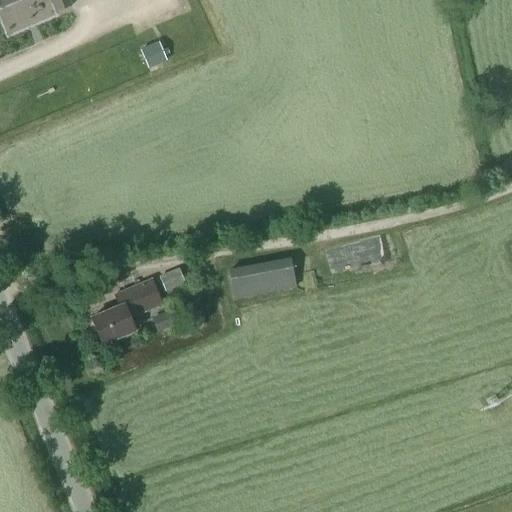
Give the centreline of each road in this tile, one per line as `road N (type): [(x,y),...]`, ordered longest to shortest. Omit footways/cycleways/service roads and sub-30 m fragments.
road 1 (track): [(0,283),(383,225),(511,188)]
road 2 (unclassified): [(85,511),(0,310)]
